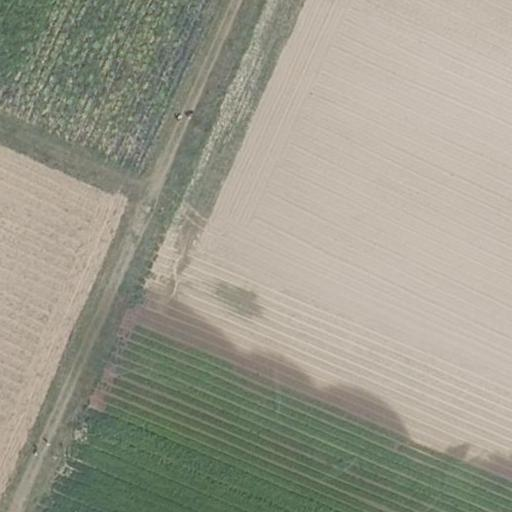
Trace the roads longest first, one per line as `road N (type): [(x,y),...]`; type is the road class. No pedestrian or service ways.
road 1 (track): [(15,511),(236,0)]
road 2 (track): [(152,195),(0,128)]
